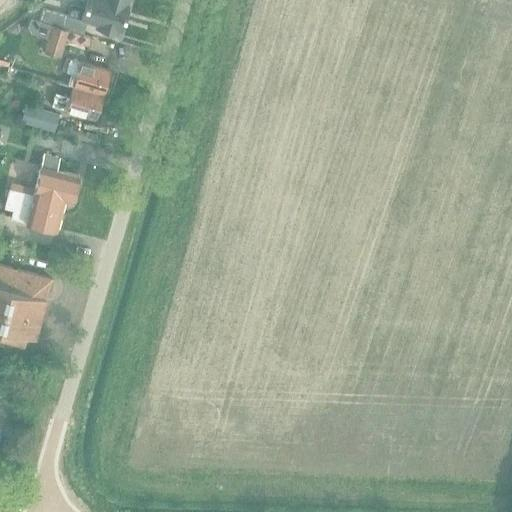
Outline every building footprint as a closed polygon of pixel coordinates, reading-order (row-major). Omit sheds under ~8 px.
[(71,4),(67,15),(96,24),(95,28),(118,34),(119,30),(121,31),(129,4),(127,3),(127,0),(86,0),(84,7),(71,4)] [(44,51),(61,56),(68,30),(51,25),(44,51)] [(73,85),(103,94),(110,70),(65,57),(62,70),(76,74),(73,85)] [(95,118),(103,94),(73,85),(69,96),(55,92),(51,105),(95,118)] [(23,117),(55,127),(59,113),(27,104),(23,117)] [(58,156),(43,152),(33,194),(17,190),(10,217),(55,229),(63,197),(71,199),(77,174),(55,168),(58,156)] [(27,336),(36,338),(51,277),(0,263),(0,339),(24,346),(27,336)]
